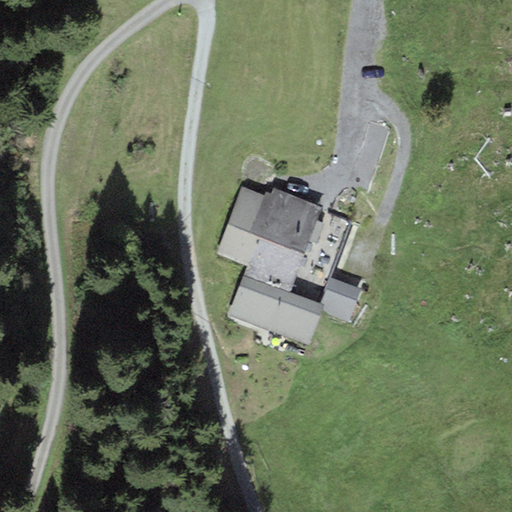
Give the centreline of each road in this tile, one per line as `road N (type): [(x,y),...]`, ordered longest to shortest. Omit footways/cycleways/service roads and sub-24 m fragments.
road 1 (track): [(171,0),(91,61),(60,112),(44,172),(58,341),(53,417),(21,511)]
road 2 (residential): [(256,511),(183,241),(204,0)]
